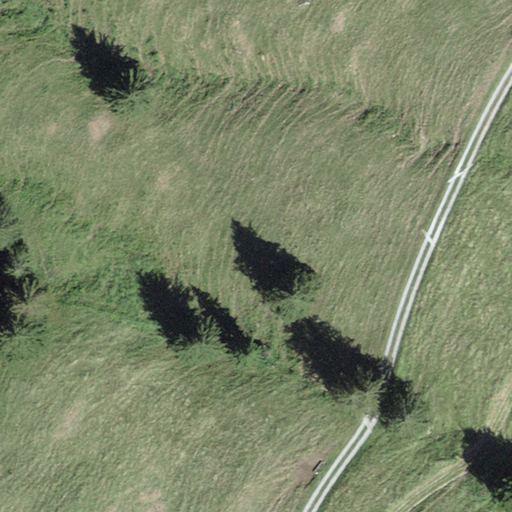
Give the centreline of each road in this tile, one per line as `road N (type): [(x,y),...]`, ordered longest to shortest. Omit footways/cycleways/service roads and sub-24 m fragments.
road 1 (track): [(511,73),(429,239),(373,413),(309,511)]
road 2 (track): [(402,511),(486,454),(511,407)]
